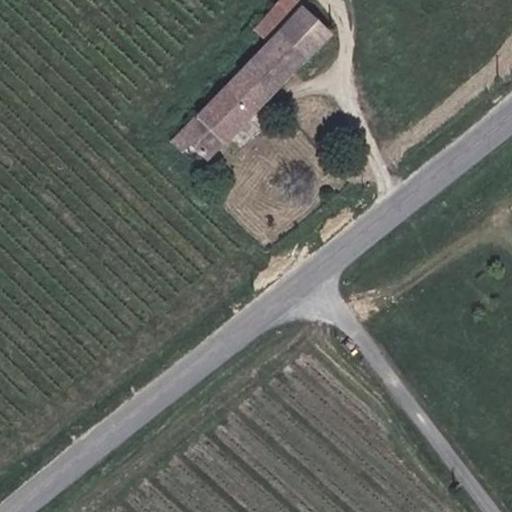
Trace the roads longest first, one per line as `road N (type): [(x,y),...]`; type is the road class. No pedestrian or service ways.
road 1 (tertiary): [(307,275),(20,511)]
road 2 (unclassified): [(307,275),(499,511)]
road 3 (tertiary): [(511,106),(307,275)]
